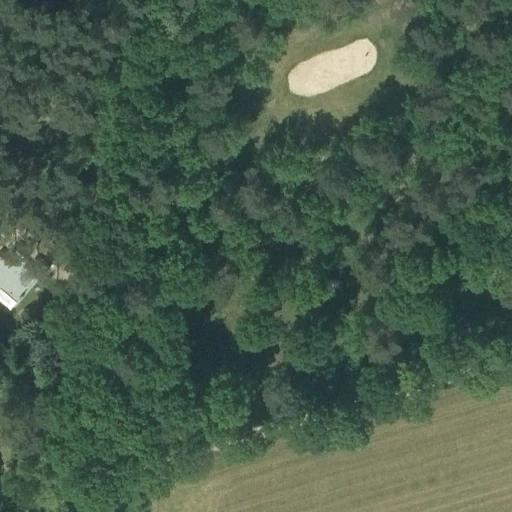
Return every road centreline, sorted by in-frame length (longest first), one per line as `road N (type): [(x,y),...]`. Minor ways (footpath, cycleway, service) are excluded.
road 1 (track): [(68,496),(70,273),(87,175),(149,0)]
road 2 (track): [(68,496),(511,358)]
